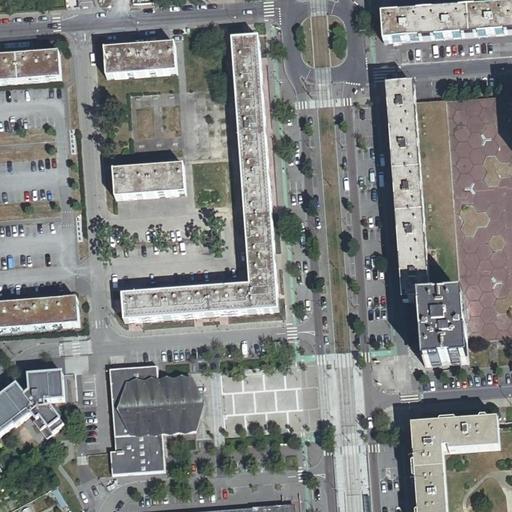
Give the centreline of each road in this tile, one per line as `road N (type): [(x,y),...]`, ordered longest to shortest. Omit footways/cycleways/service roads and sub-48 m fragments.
road 1 (tertiary): [(368,405),(350,68)]
road 2 (residential): [(0,379),(35,352),(319,331)]
road 3 (residential): [(290,10),(0,30)]
road 4 (tertiary): [(293,65),(319,331)]
road 5 (tertiary): [(319,331),(331,511)]
road 6 (residential): [(351,65),(375,73),(511,66)]
road 7 (residential): [(368,405),(511,394)]
